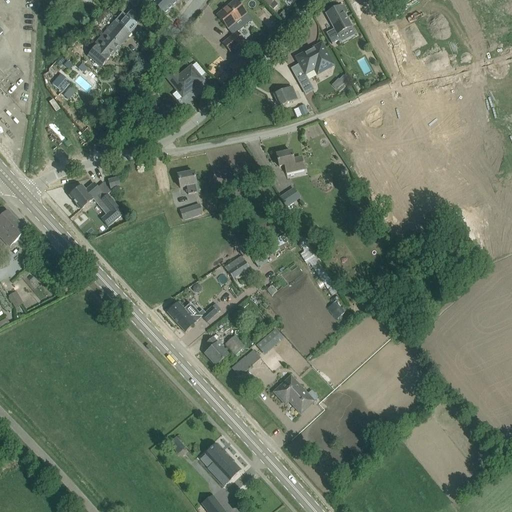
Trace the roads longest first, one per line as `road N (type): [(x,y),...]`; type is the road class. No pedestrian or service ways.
road 1 (primary): [(314,511),(23,194)]
road 2 (unclassified): [(148,151),(292,127),(511,56)]
road 3 (unclassified): [(148,151),(243,86),(315,0)]
road 4 (residential): [(112,126),(197,0)]
road 5 (unclassified): [(93,511),(0,408)]
road 6 (unclassified): [(23,194),(82,165),(148,151)]
